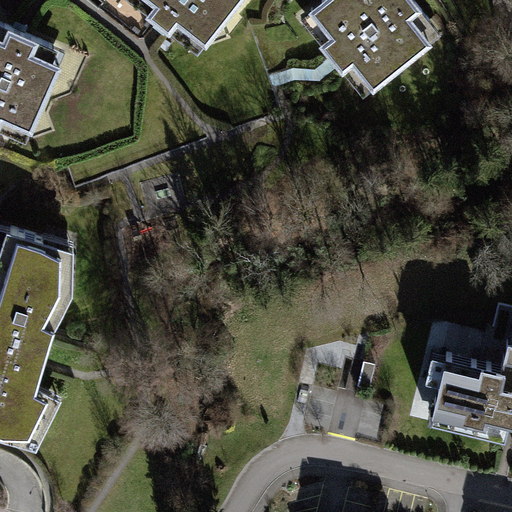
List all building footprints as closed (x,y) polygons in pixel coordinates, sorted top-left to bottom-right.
[(161,0),(171,7),(159,22),(182,40),(191,28),(219,51),(258,0),(161,0)] [(338,0),(321,14),(341,38),(326,50),(350,79),(364,67),(384,91),(440,45),(420,22),(433,11),(423,0),(338,0)] [(0,36),(0,133),(13,138),(20,120),(51,133),(78,69),(45,55),(49,44),(25,34),(20,45),(0,36)] [(69,239),(2,225),(0,232),(0,433),(2,434),(26,432),(42,398),(33,391),(52,326),(69,287),(69,239)] [(439,344),(421,418),(511,440),(509,451),(511,452),(511,291),(509,290),(492,358),(439,344)]
